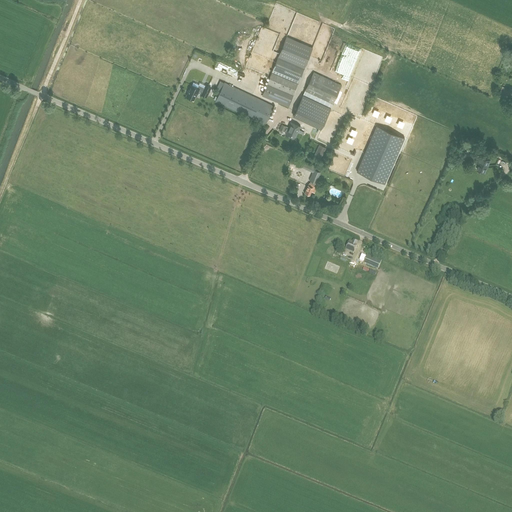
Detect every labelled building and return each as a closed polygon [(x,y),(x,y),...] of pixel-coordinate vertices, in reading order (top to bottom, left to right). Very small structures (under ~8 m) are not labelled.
[(328,54),(337,58),(345,39),(340,38),(341,34),(334,32),(321,64),(329,67),(330,65),(327,64),(329,61),(326,60),(328,54)] [(282,45),(279,55),(306,65),(309,55),(314,44),(287,34),(282,46),(282,45)] [(352,74),(358,55),(353,54),(348,69),(347,69),(353,51),(349,49),(341,70),(352,74)] [(224,67),(225,63),(221,61),(222,58),(219,57),(216,64),(224,67)] [(251,65),(262,67),(263,59),(249,57),(248,63),(251,64),(251,65)] [(241,76),(243,73),(232,65),(230,68),(241,76)] [(303,93),(332,106),(342,85),(313,72),(303,93)] [(269,78),(262,95),(288,106),(295,89),(269,78)] [(215,101),(265,125),(274,106),(224,82),(215,101)] [(207,97),(211,87),(205,85),(204,87),(199,85),(197,87),(190,84),(187,92),(185,96),(194,100),(195,96),(196,97),(199,91),(202,92),(201,94),(207,97)] [(504,86),(501,96),(507,98),(511,89),(504,86)] [(303,93),(298,104),(326,118),(332,106),(303,93)] [(326,118),(298,104),(292,116),(321,129),(326,118)] [(288,127),(281,123),(279,129),(283,132),(283,131),(286,132),(285,133),(295,138),(300,126),(291,121),(288,127)] [(356,171),(384,183),(404,138),(377,125),(356,171)] [(319,144),(314,155),(315,156),(314,158),(319,161),(326,148),(319,144)] [(292,155),(292,156),(289,161),(303,168),(305,161),(292,155)] [(490,160),(482,157),(477,169),(485,173),(490,160)] [(312,172),(309,180),(310,180),(316,183),(321,171),(319,171),(314,169),(312,172)] [(308,185),(305,192),(310,194),(311,191),(312,191),(314,187),(308,185)] [(349,240),(346,249),(354,252),(358,242),(353,240),(353,241),(349,240)] [(363,263),(378,269),(382,260),(367,254),(363,263)]
